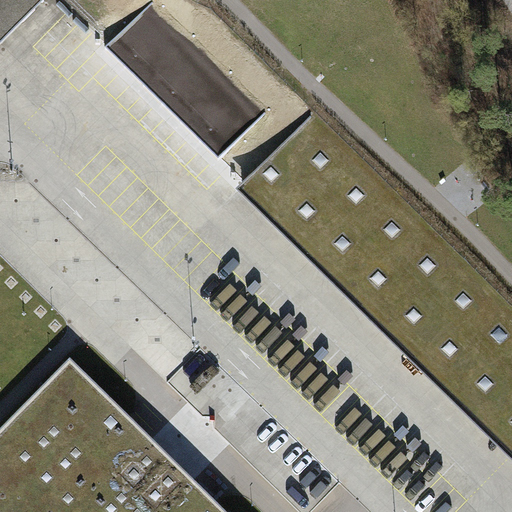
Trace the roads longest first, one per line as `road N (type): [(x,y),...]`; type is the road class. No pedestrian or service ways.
road 1 (unclassified): [(0,143),(20,140),(396,511)]
road 2 (track): [(511,275),(229,0)]
